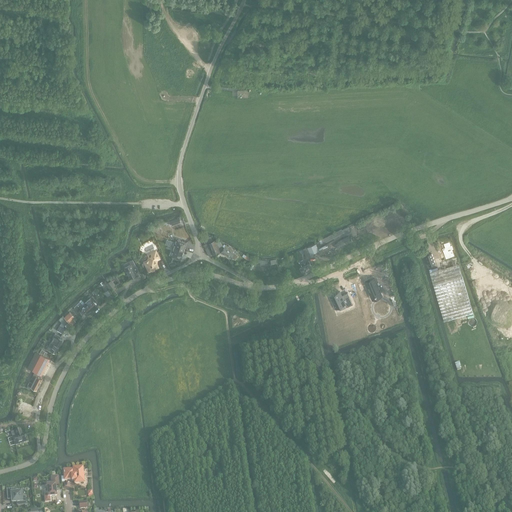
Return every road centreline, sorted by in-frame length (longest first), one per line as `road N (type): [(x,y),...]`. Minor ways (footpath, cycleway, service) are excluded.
road 1 (track): [(133,204),(122,242),(63,303),(28,169),(104,172),(125,204)]
road 2 (unclassified): [(199,258),(179,188),(181,157),(245,0)]
road 3 (unclassified): [(256,288),(290,283),(406,232),(510,199)]
road 4 (unclassified): [(0,472),(36,458),(56,389),(79,347),(149,286)]
road 5 (track): [(141,204),(0,200)]
